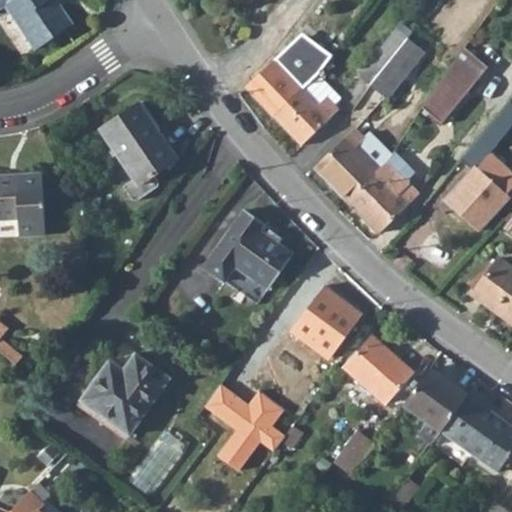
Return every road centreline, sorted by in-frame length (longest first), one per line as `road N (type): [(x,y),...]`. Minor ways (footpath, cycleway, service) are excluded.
road 1 (residential): [(511,374),(303,203),(162,22)]
road 2 (unknown): [(61,414),(72,373),(253,139)]
road 3 (residential): [(0,105),(46,91),(162,22)]
